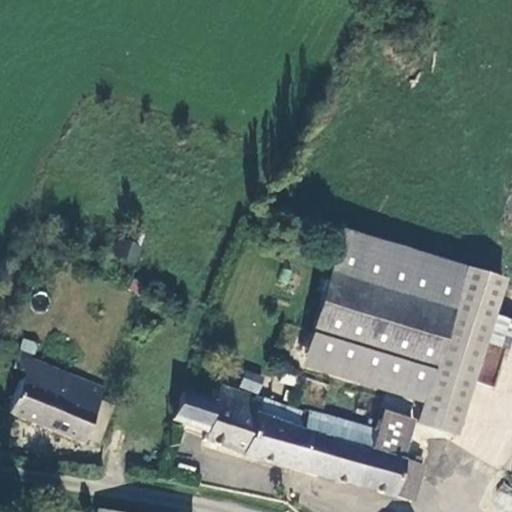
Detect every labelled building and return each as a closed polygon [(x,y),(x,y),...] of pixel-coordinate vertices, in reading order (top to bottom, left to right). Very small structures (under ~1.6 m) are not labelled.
[(118,258),(134,260),(138,236),(121,234),(118,258)] [(495,284),(334,236),(299,355),(421,392),(411,426),(449,437),(495,284)] [(101,385),(13,344),(6,358),(21,365),(2,407),(76,440),(101,385)] [(213,405),(179,395),(169,421),(200,434),(199,439),(233,454),(412,502),(422,466),(399,460),(411,421),(378,411),(372,431),(309,413),(301,433),(253,419),(259,404),(218,390),(213,405)] [(386,393),(383,407),(403,413),(406,399),(386,393)]
